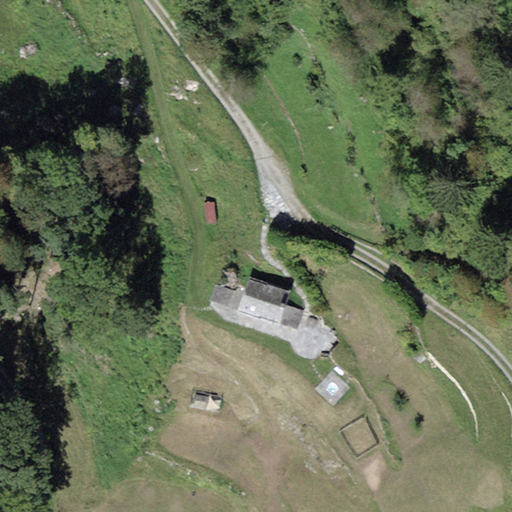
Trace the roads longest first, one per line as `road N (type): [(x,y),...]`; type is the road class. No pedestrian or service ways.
road 1 (track): [(157,0),(188,32),(297,216),(433,307),(511,376)]
road 2 (track): [(37,511),(38,401),(0,351)]
